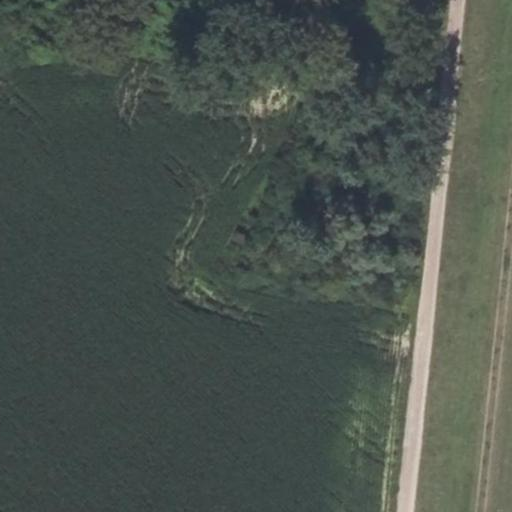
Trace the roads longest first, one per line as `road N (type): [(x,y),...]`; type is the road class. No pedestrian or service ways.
road 1 (track): [(408,511),(463,0)]
road 2 (track): [(511,205),(476,511)]
